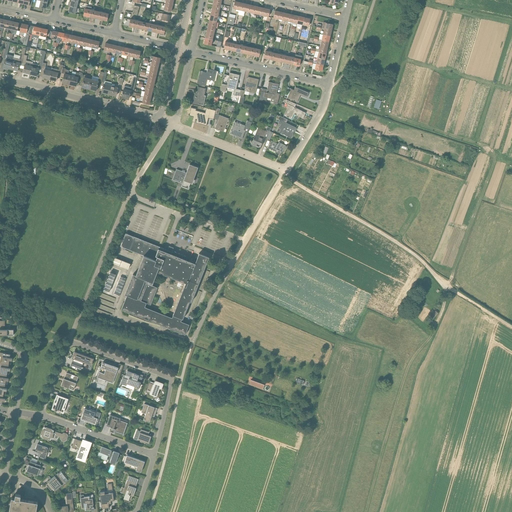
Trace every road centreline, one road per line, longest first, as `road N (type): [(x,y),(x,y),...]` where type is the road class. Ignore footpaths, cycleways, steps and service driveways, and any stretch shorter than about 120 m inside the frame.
road 1 (track): [(511,327),(285,171)]
road 2 (residential): [(155,454),(171,377),(71,340),(41,415)]
road 3 (unclassified): [(190,347),(285,171)]
road 4 (tertiary): [(158,117),(0,78)]
road 5 (residential): [(330,85),(192,51)]
road 6 (residential): [(155,454),(41,415)]
